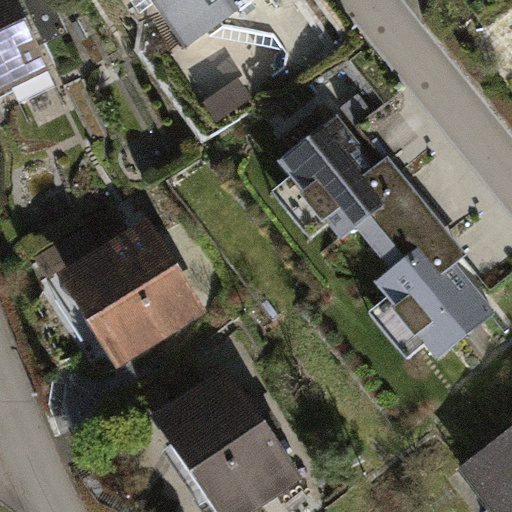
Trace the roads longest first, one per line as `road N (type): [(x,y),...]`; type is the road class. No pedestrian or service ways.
road 1 (residential): [(368,0),(511,174)]
road 2 (residential): [(0,373),(37,471),(62,511)]
